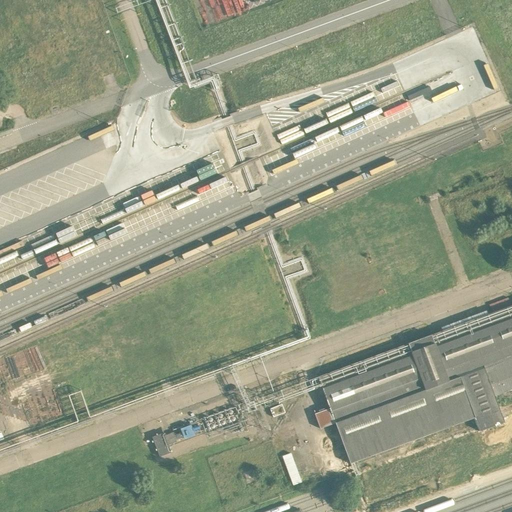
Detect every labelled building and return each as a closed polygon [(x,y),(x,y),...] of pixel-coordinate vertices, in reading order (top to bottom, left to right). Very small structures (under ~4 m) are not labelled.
[(284,150),(269,154),(272,162),(286,158),(284,150)] [(511,305),(431,336),(431,335),(318,378),(330,409),(326,410),(315,414),(320,429),(335,423),(350,464),(486,414),(491,426),(505,420),(501,409),(511,405),(511,305)] [(208,433),(238,422),(233,408),(203,419),(208,433)] [(172,442),(201,432),(198,424),(177,432),(176,429),(172,430),(173,433),(170,435),(172,442)] [(152,437),(159,457),(171,453),(163,433),(152,437)] [(290,454),(282,456),(293,486),(301,483),(290,454)]
